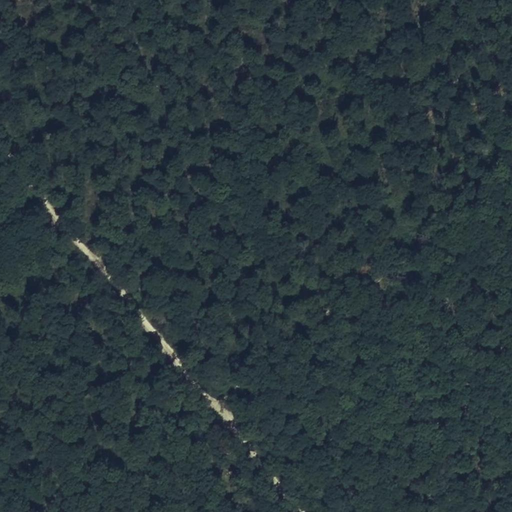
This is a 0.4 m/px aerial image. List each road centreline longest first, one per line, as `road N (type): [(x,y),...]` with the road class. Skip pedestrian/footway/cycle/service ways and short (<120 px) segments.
road 1 (track): [(217,407),(62,227)]
road 2 (track): [(217,407),(304,511)]
